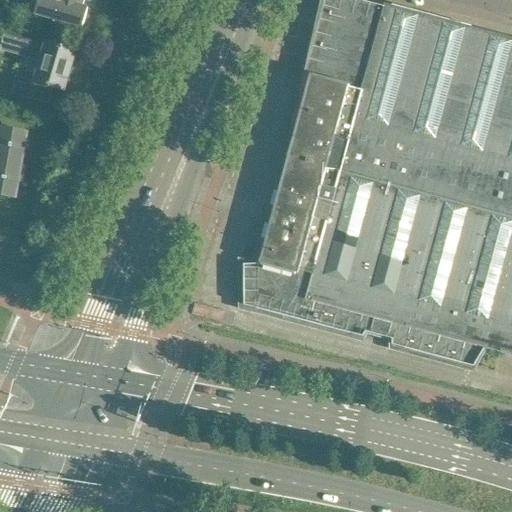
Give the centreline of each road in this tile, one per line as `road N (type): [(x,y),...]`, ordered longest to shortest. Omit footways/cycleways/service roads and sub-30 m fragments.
road 1 (secondary): [(511,467),(92,377)]
road 2 (tertiary): [(92,377),(247,0)]
road 3 (secondary): [(126,454),(416,511)]
